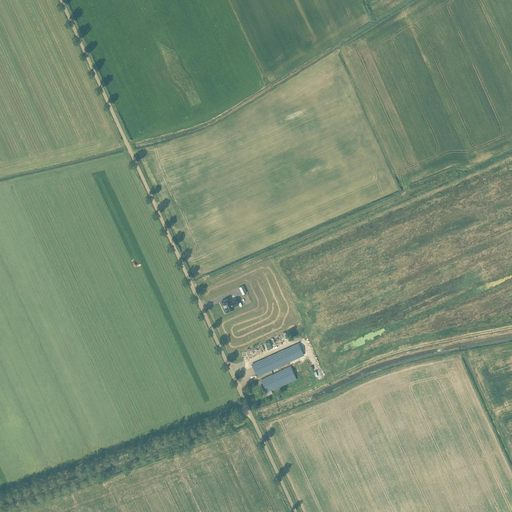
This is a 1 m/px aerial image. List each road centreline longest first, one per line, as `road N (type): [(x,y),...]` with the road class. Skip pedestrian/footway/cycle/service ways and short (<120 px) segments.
road 1 (unclassified): [(294,511),(60,0)]
road 2 (track): [(0,500),(247,410)]
